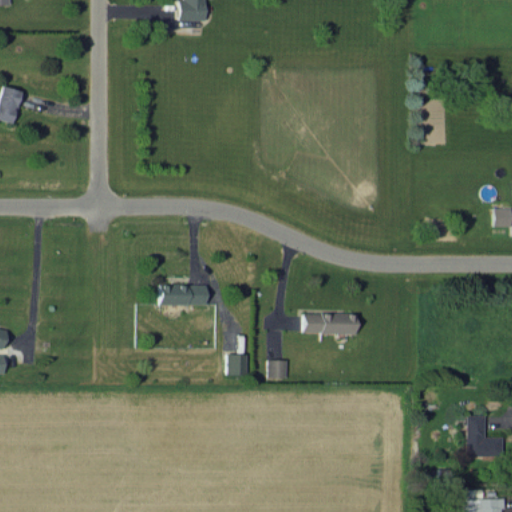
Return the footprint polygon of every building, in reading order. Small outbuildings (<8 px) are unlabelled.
[(173,0),(174,19),(201,18),(200,0),(173,0)] [(15,88),(0,85),(0,119),(10,121),(15,88)] [(506,207),(488,207),(489,225),(507,224),(506,207)] [(155,303),(202,303),(202,283),(155,283),(155,303)] [(351,332),(351,312),(300,311),(299,331),(351,332)] [(243,353),(224,352),(224,373),(243,373),(243,353)] [(264,376),(282,376),(282,358),(264,358),(264,376)] [(462,454),(498,453),(498,435),(479,435),(479,414),(462,414),(462,454)] [(460,498),(460,511),(497,511),(498,496),(460,498)]
